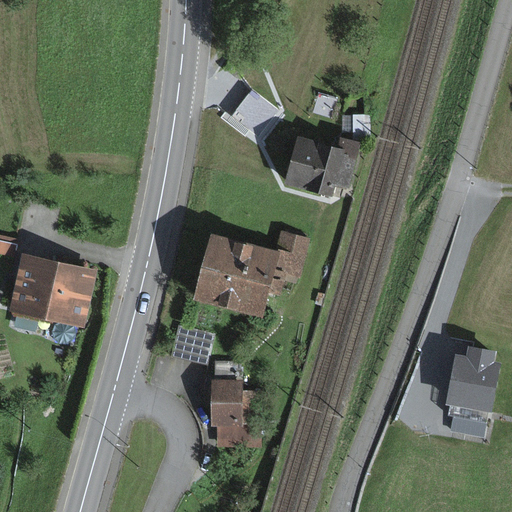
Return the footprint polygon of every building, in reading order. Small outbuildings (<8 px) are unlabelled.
[(365,140),(310,121),(288,184),(343,203),(365,140)] [(17,241),(1,236),(0,238),(0,251),(13,255),(17,241)] [(279,269),(206,254),(196,302),(269,317),(279,269)] [(93,274),(31,257),(17,309),(48,317),(50,310),(81,318),(93,274)] [(467,356),(460,354),(449,414),(487,421),(498,362),(492,360),(494,351),(469,347),(467,356)] [(262,392),(212,395),(215,448),(265,446),(262,392)]
